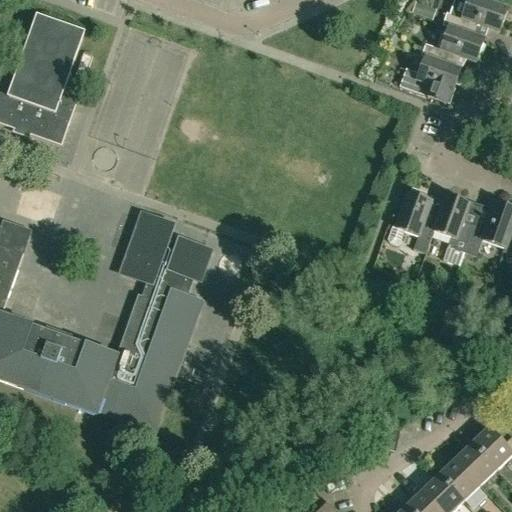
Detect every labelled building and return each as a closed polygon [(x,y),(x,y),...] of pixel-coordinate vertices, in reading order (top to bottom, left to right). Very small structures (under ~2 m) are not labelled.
[(476,0),(456,0),(451,16),(447,15),(443,27),(449,29),(474,38),(478,27),(499,34),(508,11),(476,0)] [(5,61),(0,74),(0,125),(61,147),(80,94),(65,89),(84,35),(37,18),(20,67),(5,61)] [(484,42),(474,38),(449,29),(441,52),(426,46),(424,52),(421,59),(425,60),(453,69),(457,58),(476,65),(484,42)] [(414,49),(412,55),(421,59),(424,52),(414,49)] [(461,72),(453,69),(425,60),(419,76),(406,71),(400,89),(426,99),(446,106),(450,94),(452,95),(455,86),(460,88),(463,77),(459,76),(461,72)] [(431,204),(424,201),(426,195),(412,190),(410,196),(408,195),(395,231),(392,230),(388,241),(389,244),(399,248),(404,234),(418,239),(413,252),(425,256),(433,234),(435,229),(424,225),(431,204)] [(460,269),(464,255),(474,228),(463,224),(469,207),(446,198),(435,229),(433,234),(451,240),(443,263),(460,269)] [(505,251),(511,230),(511,211),(495,205),(485,232),(474,228),(464,255),(476,259),(482,243),(504,251),(505,251)] [(202,303),(187,298),(193,281),(199,283),(210,252),(179,241),(178,246),(169,242),(174,227),(143,216),(122,276),(146,285),(142,298),(138,297),(116,358),(2,317),(32,233),(3,222),(0,229),(0,382),(96,417),(98,413),(156,434),(202,303)] [(511,230),(505,251),(504,251),(503,254),(509,256),(508,259),(511,260),(511,230)] [(491,311),(493,304),(492,304),(494,297),(490,296),(485,309),(491,311)] [(472,447),(496,472),(511,457),(511,439),(504,447),(489,430),(472,447)] [(480,488),(496,472),(472,447),(455,462),(480,488)] [(463,504),(480,488),(455,462),(439,478),(463,504)] [(439,511),(454,511),(463,504),(439,478),(422,494),(439,511)] [(407,511),(439,511),(422,494),(406,510),(407,511)]
